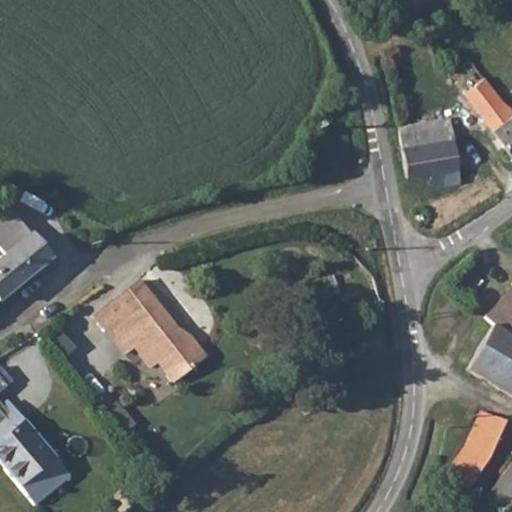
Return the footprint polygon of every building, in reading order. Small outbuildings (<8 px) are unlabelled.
[(470,60),(458,69),(472,87),(467,92),(507,146),(511,153),(511,111),(501,101),(470,60)] [(454,121),(403,131),(410,165),(461,155),(454,121)] [(461,155),(410,165),(413,179),(438,174),(463,169),(461,155)] [(463,169),(438,174),(441,191),(465,185),(463,169)] [(0,296),(24,278),(50,257),(18,221),(8,207),(0,214),(0,249),(1,251),(0,252),(0,296)] [(139,288),(97,324),(109,336),(116,331),(153,373),(160,367),(177,386),(208,359),(191,340),(178,332),(139,288)] [(511,290),(487,316),(495,325),(511,335),(511,290)] [(481,352),(471,374),(511,397),(511,335),(495,325),(481,352)] [(0,465),(32,505),(67,476),(9,402),(3,404),(0,401),(0,393),(8,387),(0,377),(0,465)] [(465,450),(448,476),(475,497),(485,480),(485,466),(507,425),(486,416),(465,450)] [(511,511),(511,459),(480,502),(492,511),(511,511)]
